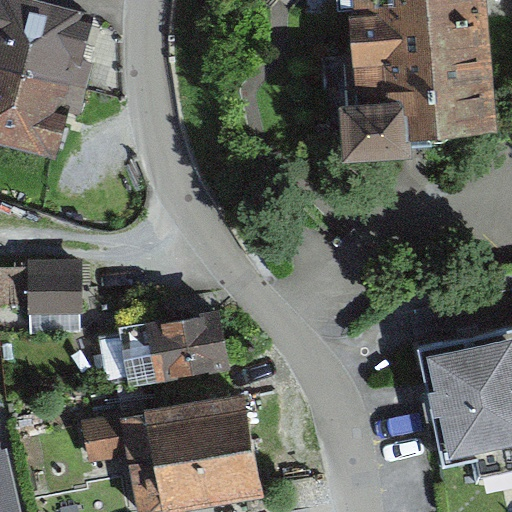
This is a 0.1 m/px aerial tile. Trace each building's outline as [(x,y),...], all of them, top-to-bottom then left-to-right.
[(31,0),(0,0),(0,54),(82,76),(98,17),(31,0)] [(350,125),(353,163),(398,160),(396,143),(484,137),(475,29),(500,0),(354,0),(365,124),(350,125)] [(0,132),(64,148),(82,76),(0,54),(0,132)] [(214,316),(116,328),(123,386),(221,373),(214,316)] [(511,342),(440,355),(464,496),(511,488),(511,342)] [(183,511),(262,503),(249,391),(108,407),(120,511),(183,511)]
